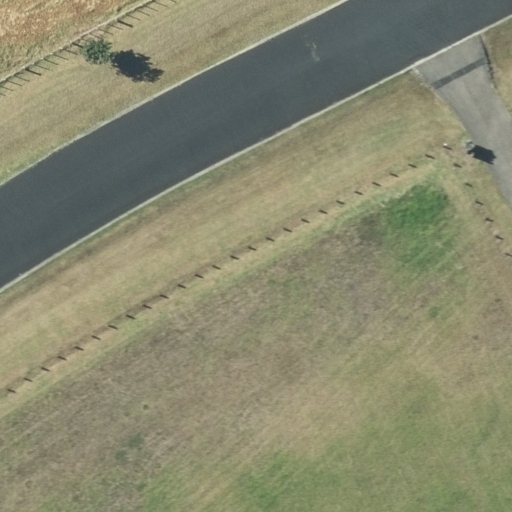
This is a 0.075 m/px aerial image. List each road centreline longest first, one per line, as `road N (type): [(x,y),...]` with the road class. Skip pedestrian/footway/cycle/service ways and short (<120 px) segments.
road 1 (unclassified): [(0,253),(98,182),(430,26)]
road 2 (residential): [(511,171),(430,26)]
